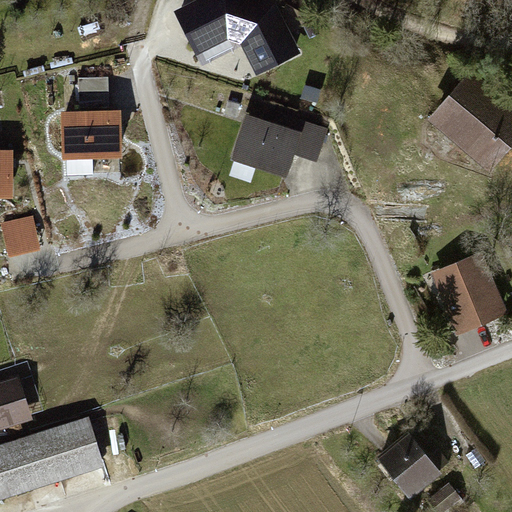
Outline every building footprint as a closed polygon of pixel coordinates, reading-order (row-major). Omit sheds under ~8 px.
[(264,0),(193,0),(169,11),(191,54),(226,39),(238,43),(254,74),(299,54),(273,3),(264,0)] [(511,136),(511,109),(469,69),(425,116),(483,169),(511,136)] [(111,99),(112,73),(82,72),(82,98),(111,99)] [(123,105),(64,107),(65,153),(124,151),(123,105)] [(302,128),(247,109),(231,155),(285,174),(294,149),(321,159),(333,126),(306,117),(302,128)] [(15,144),(0,144),(0,190),(15,191),(15,144)] [(34,214),(4,221),(11,253),(42,246),(34,214)] [(479,251),(427,270),(450,334),(503,315),(479,251)] [(20,373),(0,379),(0,427),(33,418),(20,373)] [(91,414),(0,441),(0,493),(105,462),(91,414)] [(409,435),(373,459),(401,501),(437,477),(409,435)] [(445,484),(426,498),(437,511),(439,511),(456,499),(445,484)]
